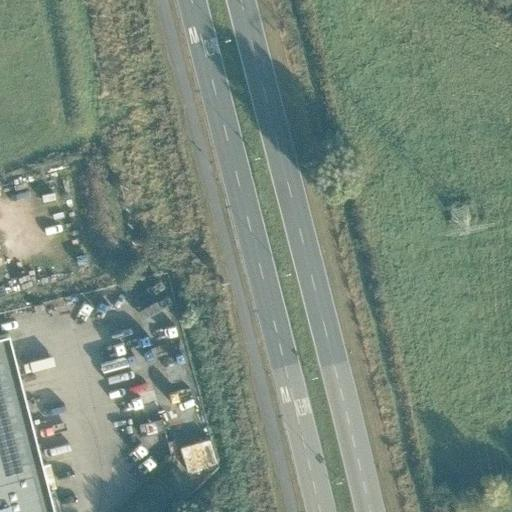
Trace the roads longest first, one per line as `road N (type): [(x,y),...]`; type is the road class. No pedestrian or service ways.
road 1 (secondary): [(190,0),(320,511)]
road 2 (secondary): [(370,511),(241,0)]
